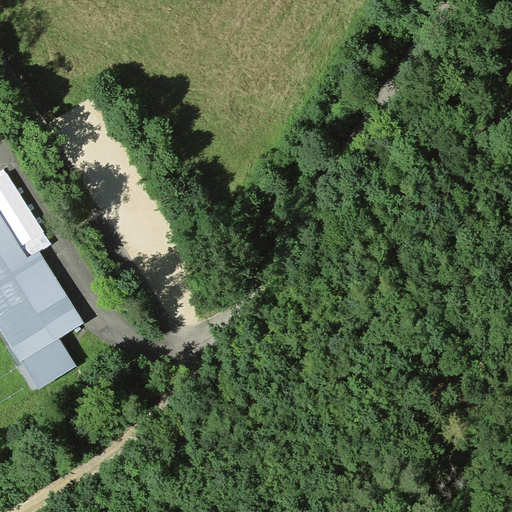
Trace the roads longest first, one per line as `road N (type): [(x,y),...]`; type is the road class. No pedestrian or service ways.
road 1 (track): [(438,0),(234,311),(187,343),(186,368),(141,431)]
road 2 (track): [(187,343),(150,349),(108,322),(0,144)]
road 3 (track): [(13,511),(141,431)]
